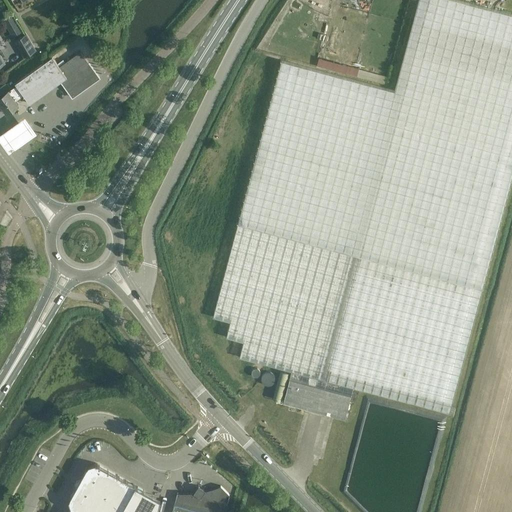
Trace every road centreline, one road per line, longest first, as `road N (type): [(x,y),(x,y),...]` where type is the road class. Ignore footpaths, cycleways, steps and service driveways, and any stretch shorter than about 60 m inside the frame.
road 1 (unclassified): [(136,293),(150,266),(152,215),(265,0)]
road 2 (unclassified): [(26,511),(71,432),(92,419),(118,425),(162,462),(186,455),(220,418)]
road 3 (unclassified): [(32,197),(213,0)]
road 4 (primary): [(143,149),(245,0)]
road 5 (tertiary): [(314,511),(220,418)]
road 6 (tertiary): [(220,418),(148,322)]
